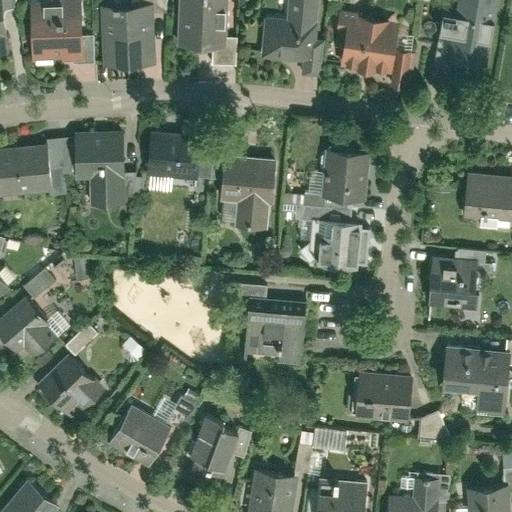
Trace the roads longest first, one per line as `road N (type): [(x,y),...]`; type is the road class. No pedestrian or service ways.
road 1 (residential): [(0,118),(226,98),(408,118)]
road 2 (residential): [(408,118),(381,319)]
road 3 (residential): [(164,511),(0,399)]
